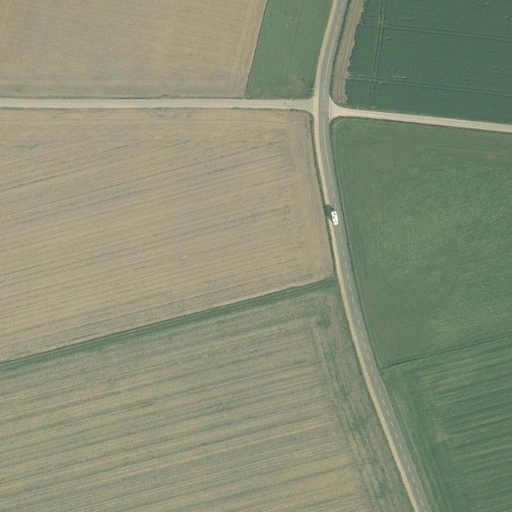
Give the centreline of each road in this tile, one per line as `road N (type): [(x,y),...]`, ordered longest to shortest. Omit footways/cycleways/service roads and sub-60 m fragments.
road 1 (residential): [(423,511),(348,279),(323,106)]
road 2 (track): [(348,279),(0,368)]
road 3 (unclassified): [(323,106),(0,101)]
road 4 (unclassified): [(511,129),(323,106)]
